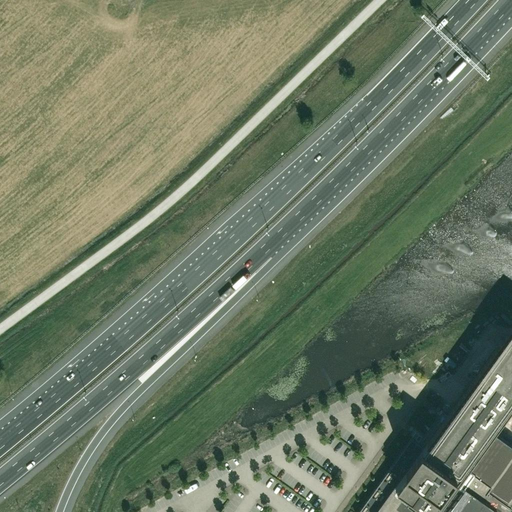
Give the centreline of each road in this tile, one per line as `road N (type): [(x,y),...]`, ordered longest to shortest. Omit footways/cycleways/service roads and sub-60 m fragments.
road 1 (motorway): [(472,0),(217,254),(1,438)]
road 2 (unclassified): [(0,328),(174,197),(380,0)]
road 3 (motorway): [(0,482),(265,248)]
road 4 (motorway): [(265,248),(511,0)]
road 5 (motorway): [(59,511),(96,439),(265,248)]
